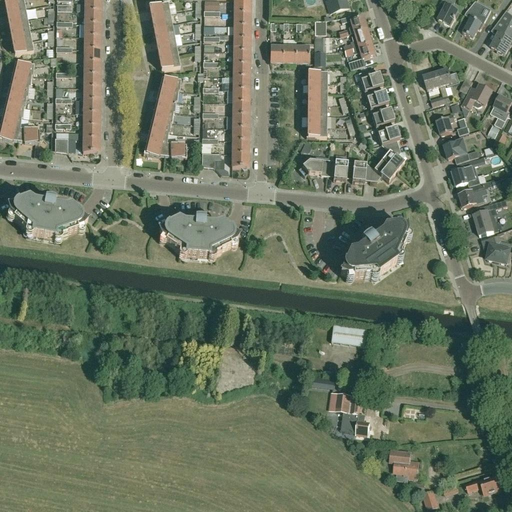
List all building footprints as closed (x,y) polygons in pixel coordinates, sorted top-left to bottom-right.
[(344,0),(334,0),(335,1),(325,4),(329,16),(348,10),(344,0)] [(442,3),(447,5),(438,23),(451,29),(454,23),(455,23),(456,21),(455,21),(459,14),(452,11),(453,8),(452,7),(455,0),(443,0),(443,2),(442,3)] [(23,2),(4,5),(6,16),(25,12),(23,2)] [(85,14),(101,15),(101,2),(85,2),(85,14)] [(234,4),(234,17),(250,17),(251,4),(234,4)] [(480,34),(486,23),(479,19),(484,9),(476,4),(466,15),(465,18),(470,21),(463,36),(473,41),(478,32),(480,34)] [(149,9),(151,20),(170,16),(168,6),(149,9)] [(30,19),(41,17),(39,11),(29,13),(30,19)] [(25,12),(6,16),(8,26),(27,23),(25,12)] [(511,23),(511,20),(511,16),(506,13),(502,19),(493,31),(498,34),(494,42),(496,42),(491,51),(505,58),(511,43),(511,23)] [(84,20),(84,27),(101,27),(101,15),(85,14),(80,14),(79,20),(84,20)] [(153,31),(172,27),(170,16),(151,20),(153,31)] [(234,17),(234,29),(250,30),(250,17),(234,17)] [(353,35),(366,31),(362,20),(350,24),(351,30),(348,31),(350,37),(353,35)] [(27,23),(8,26),(10,37),(29,33),(27,23)] [(325,39),(325,25),(314,25),(314,39),(325,39)] [(304,35),(304,27),(296,26),(296,35),(304,35)] [(101,40),(101,27),(84,27),(79,27),(79,34),(84,34),(84,40),(101,40)] [(153,31),(155,41),(174,38),(172,27),(153,31)] [(234,29),(233,42),(250,42),(250,30),(234,29)] [(344,54),(370,46),(366,31),(353,35),(354,38),(351,39),(353,44),(349,45),(350,47),(342,49),(344,54)] [(12,48),(31,44),(29,33),(10,37),(12,48)] [(157,52),(176,49),(174,38),(155,41),(157,52)] [(101,53),(101,40),(84,40),(84,53),(101,53)] [(323,54),(323,40),(314,40),(314,45),(314,54),(323,54)] [(233,42),(233,55),(250,55),(250,42),(233,42)] [(283,50),(283,67),(295,67),(296,50),(296,43),(283,43),(283,50)] [(31,44),(12,48),(14,59),(33,55),(31,44)] [(370,46),(344,54),(345,59),(353,57),(359,55),(361,62),(374,58),(370,46)] [(157,52),(159,63),(178,59),(176,49),(157,52)] [(270,50),(270,66),(283,67),(283,50),(270,50)] [(308,67),(309,50),(296,50),(295,67),(308,67)] [(100,66),(101,53),(84,53),(84,65),(100,66)] [(250,68),(250,55),(233,55),(233,68),(250,68)] [(324,70),(324,56),(314,56),(314,70),(324,70)] [(178,59),(159,63),(161,74),(180,70),(178,59)] [(100,78),(100,66),(84,65),(84,78),(100,78)] [(33,79),(34,68),(15,66),(12,77),(33,79)] [(233,68),(233,81),(249,81),(250,68),(233,68)] [(364,94),(380,90),(382,89),(379,77),(376,78),(374,71),(358,76),(360,82),(364,94)] [(457,76),(449,78),(448,72),(435,76),(440,90),(442,99),(445,107),(450,105),(445,88),(459,84),(457,76)] [(327,76),(307,75),(307,86),(327,86),(327,76)] [(440,90),(435,76),(423,80),(427,94),(440,90)] [(30,90),(31,79),(33,80),(33,79),(12,77),(10,88),(30,90)] [(100,91),(100,78),(84,78),(84,91),(100,91)] [(161,81),(159,92),(178,94),(179,94),(180,83),(161,81)] [(233,81),(233,93),(249,93),(249,81),(233,81)] [(307,97),(327,97),(327,86),(307,86),(307,97)] [(10,88),(7,98),(27,100),(29,90),(30,90),(10,88)] [(477,94),(472,91),(463,108),(471,112),(473,107),(478,110),(481,109),(482,108),(485,109),(492,95),(491,94),(487,91),(485,91),(480,89),(477,94)] [(381,95),(380,90),(364,94),(366,100),(370,112),(385,107),(388,107),(384,94),(381,95)] [(100,104),(100,91),(84,91),(83,104),(100,104)] [(159,92),(156,102),(177,105),(178,94),(159,92)] [(249,106),(249,93),(233,93),(233,106),(249,106)] [(307,108),(326,108),(327,97),(307,97),(307,108)] [(27,101),(27,100),(7,98),(4,109),(25,111),(26,101),(27,101)] [(445,107),(442,99),(430,103),(433,110),(445,107)] [(490,116),(499,120),(495,128),(502,132),(506,124),(509,117),(507,116),(511,106),(511,105),(499,99),(490,116)] [(156,102),(154,113),(174,115),(175,105),(177,105),(156,102)] [(100,117),(100,104),(83,104),(83,117),(100,117)] [(233,106),(232,119),(249,119),(249,106),(233,106)] [(454,109),(457,119),(465,116),(462,106),(454,109)] [(375,130),(391,125),(394,124),(390,112),(387,113),(385,107),(370,112),(372,118),(371,118),(375,130)] [(307,108),(307,119),(326,119),(326,108),(307,108)] [(4,109),(2,119),(22,122),(23,111),(25,111),(4,109)] [(154,113),(151,124),(172,126),(173,115),(174,116),(174,115),(154,113)] [(100,130),(100,117),(83,117),(83,129),(100,130)] [(451,126),(455,124),(453,117),(445,120),(446,122),(436,125),(441,139),(454,135),(451,126)] [(22,122),(2,119),(0,127),(0,130),(20,132),(21,122),(22,122)] [(249,132),(249,119),(232,119),(232,132),(249,132)] [(307,119),(307,130),(326,130),(326,119),(307,119)] [(172,126),(151,124),(149,135),(168,137),(169,137),(170,126),(171,126),(172,126)] [(381,148),(396,143),(399,142),(395,130),(393,131),(391,125),(375,130),(377,136),(381,148)] [(489,137),(495,140),(500,131),(494,128),(489,137)] [(99,142),(100,130),(83,129),(83,142),(99,142)] [(467,129),(457,132),(460,139),(469,136),(467,129)] [(0,142),(18,145),(20,132),(0,130),(0,142)] [(307,130),(307,141),(326,141),(326,130),(307,130)] [(20,132),(18,145),(39,147),(39,134),(20,132)] [(232,132),(232,144),(249,144),(249,132),(232,132)] [(146,145),(166,147),(168,137),(149,135),(146,145)] [(494,147),(495,148),(501,151),(506,140),(499,137),(494,147)] [(462,140),(453,143),(454,146),(444,149),(448,162),(467,156),(462,140)] [(54,155),(67,156),(67,155),(68,141),(55,141),(55,154),(54,155)] [(97,157),(98,155),(99,155),(99,142),(83,142),(83,155),(92,155),(94,157),(97,157)] [(400,155),(396,143),(381,148),(388,154),(381,163),(396,175),(404,166),(396,160),(400,155)] [(248,157),(249,144),(232,144),(232,157),(248,157)] [(143,158),(165,160),(166,147),(146,145),(143,158)] [(186,162),(186,149),(166,147),(165,160),(186,162)] [(467,156),(468,156),(469,162),(479,159),(477,153),(467,156)] [(202,169),(202,170),(214,172),(214,171),(214,163),(221,163),(221,157),(202,156),(202,169)] [(232,170),(242,170),(243,172),(246,172),(247,170),(248,170),(248,157),(232,157),(232,170)] [(308,177),(327,179),(328,163),(322,162),(322,161),(309,159),(309,164),(298,173),(304,180),(307,178),(308,177)] [(335,163),(328,163),(327,179),(333,179),(333,182),(345,184),(346,181),(347,165),(347,164),(335,163)] [(388,185),(396,175),(381,163),(373,172),(366,166),(364,183),(376,184),(381,179),(388,185)] [(471,170),(475,169),(478,168),(477,163),(460,168),(456,169),(458,174),(452,176),(453,177),(454,183),(453,184),(454,188),(456,188),(456,189),(468,186),(469,189),(476,187),(471,170)] [(364,183),(366,166),(353,165),(347,165),(346,181),(352,181),(351,184),(364,185),(364,183)] [(476,187),(469,189),(467,190),(469,194),(459,197),(463,211),(476,207),(473,197),(485,193),(483,185),(476,187)] [(55,206),(54,205),(52,204),(51,204),(49,204),(48,204),(46,204),(45,204),(44,210),(39,209),(33,206),(33,205),(28,202),(8,209),(10,216),(15,220),(13,222),(26,234),(32,235),(32,238),(54,242),(55,239),(61,240),(78,234),(77,232),(83,230),(87,224),(71,210),(65,211),(58,213),(54,212),(55,206)] [(507,209),(505,203),(494,206),(480,210),(482,215),(473,218),(477,230),(480,239),(499,233),(495,218),(497,217),(496,212),(507,209)] [(205,225),(203,224),(202,224),(200,223),(199,223),(197,223),(196,223),(194,224),(194,230),(189,230),(183,227),(178,224),(158,233),(161,240),(166,243),(165,246),(179,256),(185,256),(185,259),(208,261),(209,258),(215,258),(231,251),(229,248),(235,245),(239,239),(221,227),(215,229),(209,231),(204,231),(205,225)] [(370,241),(370,240),(368,241),(367,241),(365,242),(364,243),(363,244),(362,245),(361,246),(361,247),(365,251),(361,254),(354,256),(354,255),(348,257),(339,276),(345,279),(352,279),(352,282),(370,280),(375,277),(376,279),(395,266),(393,264),(398,260),(406,244),(403,243),(406,237),(405,230),(384,232),(380,237),(381,237),(377,243),(373,246),(370,241)] [(507,266),(509,266),(511,255),(510,255),(510,253),(497,250),(494,239),(481,244),(487,263),(507,267),(507,266)] [(371,334),(334,329),(332,345),(368,350),(371,334)] [(314,379),(313,388),(334,391),(335,382),(314,379)] [(333,396),(332,403),(338,404),(336,414),(343,415),(341,434),(345,435),(356,436),(368,438),(370,426),(364,425),(364,424),(365,418),(359,417),(361,400),(339,396),(339,397),(333,396)] [(411,456),(396,454),(394,476),(397,476),(396,480),(417,483),(419,465),(410,464),(411,456)] [(455,470),(445,473),(447,479),(457,476),(455,470)] [(477,484),(465,487),(468,496),(478,492),(482,490),(484,498),(501,493),(500,491),(501,491),(500,486),(499,486),(496,480),(485,483),(485,482),(478,485),(477,484)] [(411,485),(410,493),(424,494),(425,486),(411,485)] [(433,494),(423,497),(427,511),(428,511),(438,509),(433,494)]
